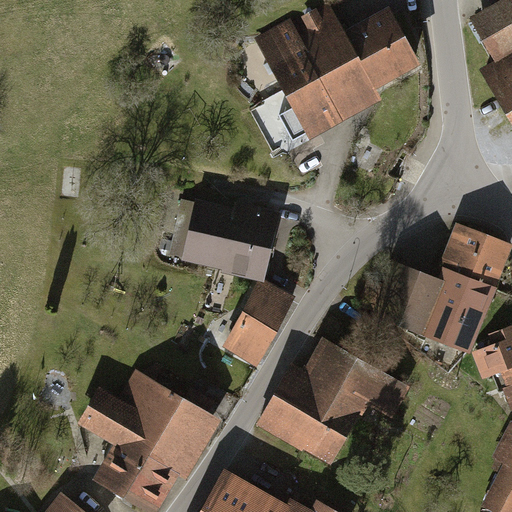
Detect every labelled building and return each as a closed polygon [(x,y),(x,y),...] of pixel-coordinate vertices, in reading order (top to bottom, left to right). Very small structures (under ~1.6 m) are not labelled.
[(321,0),(254,37),(308,135),(379,96),(374,85),(422,58),(391,2),(348,26),(334,0),(321,0)] [(511,0),(502,0),(470,20),(494,59),(477,69),(511,127),(511,0)] [(169,255),(267,276),(282,208),(235,198),(233,205),(182,194),(169,255)] [(473,349),(511,243),(511,242),(456,222),(438,271),(393,254),(371,312),(473,349)] [(227,343),(259,362),(293,300),(259,282),(227,343)] [(501,377),(511,402),(511,323),(487,334),(493,348),(477,355),(488,382),(501,377)] [(291,359),(255,424),(335,467),(369,404),(388,414),(405,384),(320,338),(304,367),(291,359)] [(187,473),(220,415),(134,367),(120,391),(96,378),(73,418),(106,437),(87,471),(154,508),(177,467),(187,473)] [(511,511),(511,420),(510,420),(490,460),(499,465),(480,504),(497,511),(511,511)] [(336,511),(320,503),(315,511),(313,511),(290,500),(286,508),(223,475),(205,507),(213,511),(336,511)] [(83,511),(61,495),(48,511),(83,511)]
